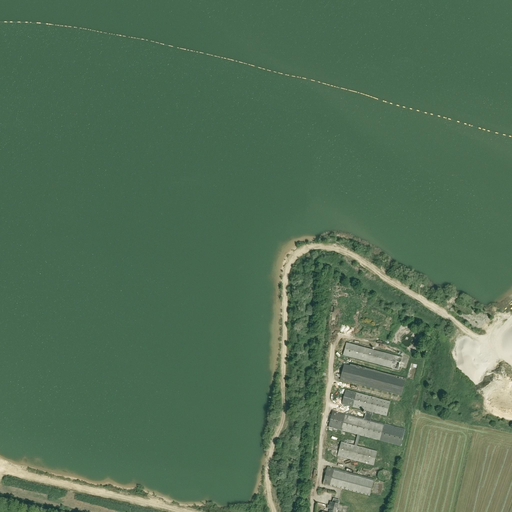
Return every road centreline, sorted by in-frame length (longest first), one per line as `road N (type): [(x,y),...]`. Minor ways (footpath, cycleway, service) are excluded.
road 1 (track): [(511,319),(491,335),(475,335),(345,252),(312,246),(294,254),(285,279),(284,417),(267,484),(273,511)]
road 2 (unclassified): [(313,511),(332,318)]
road 3 (track): [(181,511),(0,464)]
